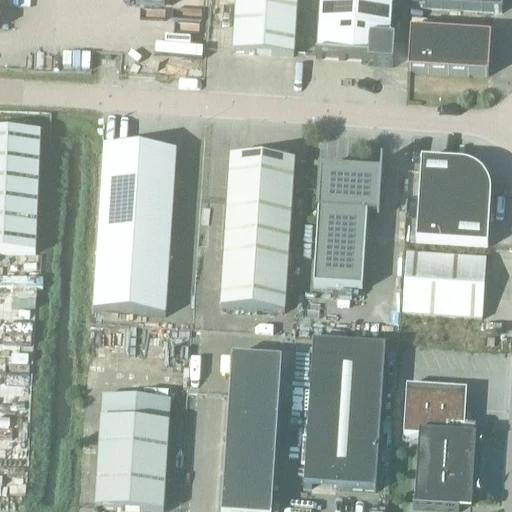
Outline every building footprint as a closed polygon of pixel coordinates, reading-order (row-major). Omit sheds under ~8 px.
[(236,0),(233,55),(293,58),(297,0),(236,0)] [(392,0),(321,0),(318,58),(316,58),(315,60),(368,63),(367,67),(393,69),(395,43),(390,43),(392,0)] [(422,10),(502,15),(502,0),(422,0),(422,7),(422,10)] [(491,39),(412,34),(409,74),(489,79),(491,39)] [(0,256),(35,258),(40,136),(0,134),(0,256)] [(165,319),(176,155),(104,150),(93,314),(165,319)] [(284,314),(294,164),(231,159),(221,310),(284,314)] [(421,163),(415,245),(487,250),(490,200),(490,190),(488,183),(484,178),(476,171),(470,168),(459,165),(456,165),(421,163)] [(381,176),(322,172),(314,288),(362,293),(368,216),(378,218),(381,176)] [(402,316),(482,321),(486,262),(406,256),(402,316)] [(191,340),(191,307),(168,306),(168,340),(191,340)] [(303,493),(376,498),(386,351),(313,346),(303,493)] [(271,511),(281,362),(232,359),(221,511),(271,511)] [(413,511),(424,511),(459,511),(459,506),(471,507),(475,428),(464,428),(466,393),(407,389),(403,438),(419,439),(415,498),(424,498),(423,510),(413,510),(413,511)] [(95,511),(113,511),(162,511),(169,430),(101,425),(95,511)]
